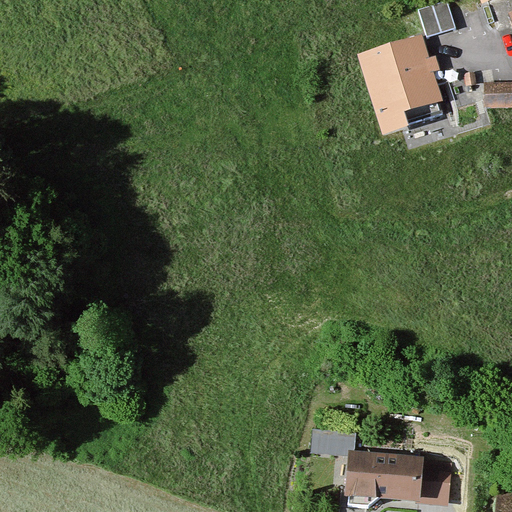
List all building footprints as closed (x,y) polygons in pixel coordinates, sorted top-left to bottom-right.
[(511,0),(483,0),(486,9),(505,2),(506,5),(511,3),(511,0)] [(447,2),(419,10),(427,38),(456,30),(447,2)] [(422,41),(358,59),(382,141),(409,133),(404,115),(440,105),(422,41)] [(477,88),(477,78),(466,78),(466,88),(477,88)] [(511,111),(511,83),(488,83),(487,110),(511,111)] [(446,507),(450,464),(355,455),(351,498),(446,507)] [(511,511),(511,501),(498,501),(496,511),(511,511)]
